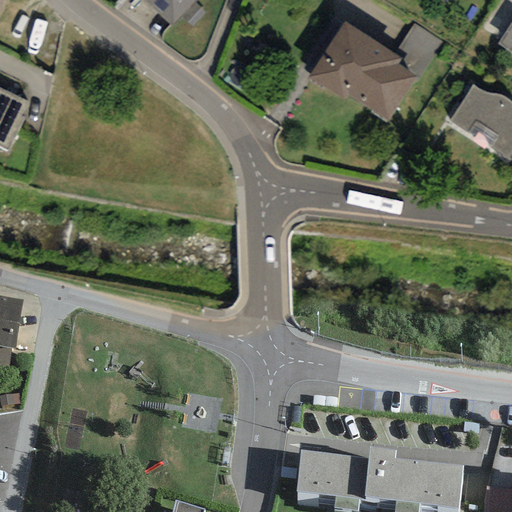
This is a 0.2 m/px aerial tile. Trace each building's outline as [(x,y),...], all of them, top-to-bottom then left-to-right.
[(199,0),(142,0),(172,28),(181,18),(186,22),(199,8),(196,4),(199,0)] [(511,21),(498,44),(511,52),(511,21)] [(394,53),(344,22),(309,78),(344,100),(346,96),(388,122),(417,77),(398,65),(402,58),(394,53)] [(445,42),(413,24),(394,53),(402,58),(398,65),(417,77),(420,79),(445,42)] [(472,84),(449,121),(508,159),(511,152),(511,103),(508,99),(505,97),(501,95),(497,94),(493,94),(489,93),(484,92),(479,90),(477,89),(472,84)] [(0,88),(0,146),(8,150),(24,118),(20,117),(27,102),(0,88)] [(0,346),(12,349),(15,349),(24,300),(0,295),(0,346)] [(0,367),(8,369),(12,349),(0,346),(0,367)] [(369,447),(368,458),(394,461),(394,458),(395,450),(369,447)] [(457,508),(462,467),(394,458),(394,461),(368,458),(301,450),(296,491),(335,495),(334,508),(358,511),(359,500),(365,500),(365,496),(396,500),(394,511),(417,511),(419,504),(457,508)] [(511,511),(511,491),(486,489),(483,511),(511,511)]
